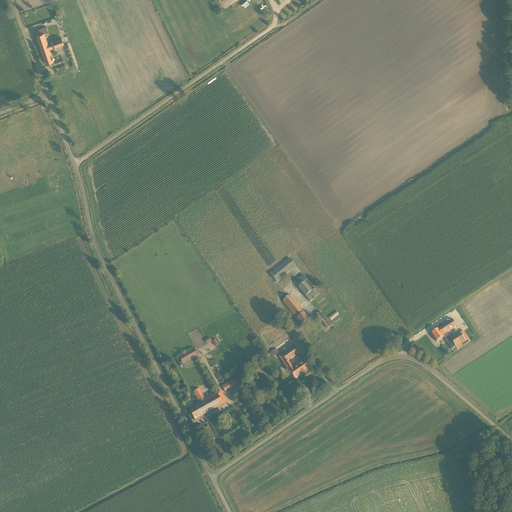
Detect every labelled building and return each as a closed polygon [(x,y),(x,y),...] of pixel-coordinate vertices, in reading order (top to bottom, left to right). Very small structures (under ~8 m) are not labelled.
[(61,37),(47,42),(44,32),(35,35),(46,64),(53,61),(49,50),(63,45),(61,37)] [(276,282),(280,279),(296,266),(290,258),(270,274),(276,282)] [(309,301),(313,298),(318,294),(303,275),(294,282),(309,301)] [(302,325),(309,320),(289,295),(282,301),(302,325)] [(326,328),(329,325),(330,324),(320,311),(315,315),(326,328)] [(452,349),(454,348),(450,341),(445,334),(457,327),(452,320),(431,334),(436,342),(443,337),(452,349)] [(460,334),(450,341),(454,348),(455,347),(457,350),(467,344),(460,334)] [(294,368),(289,361),(299,354),(295,347),(280,357),(295,379),(309,369),(304,361),(294,368)] [(182,362),(197,354),(194,348),(179,357),(182,362)] [(230,382),(222,386),(226,392),(233,388),(230,382)] [(205,399),(199,389),(194,392),(200,402),(196,405),(197,408),(194,410),(194,409),(190,411),(195,420),(227,403),(220,391),(205,399)]
